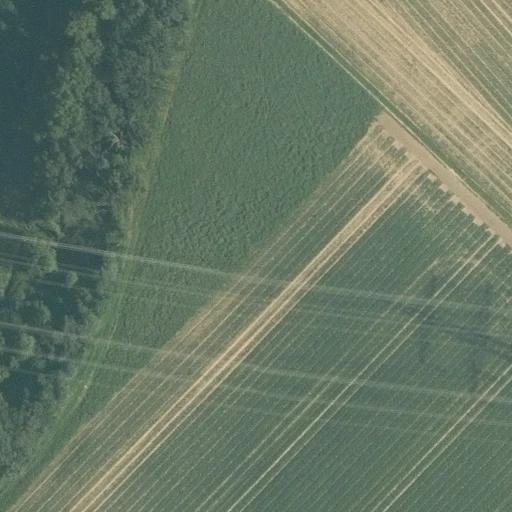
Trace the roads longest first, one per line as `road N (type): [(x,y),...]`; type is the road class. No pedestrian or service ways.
road 1 (track): [(0,498),(87,382),(112,325),(200,0)]
road 2 (track): [(280,0),(511,214)]
